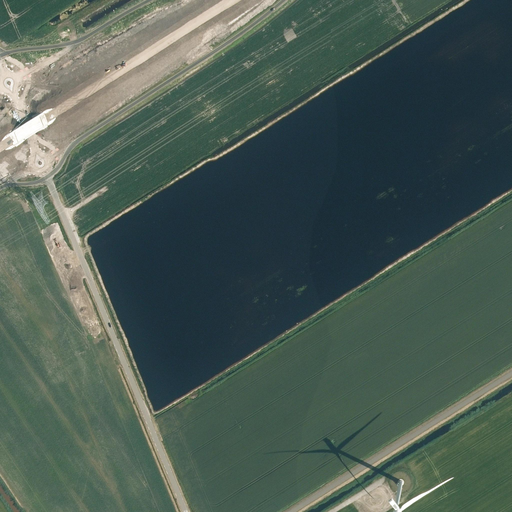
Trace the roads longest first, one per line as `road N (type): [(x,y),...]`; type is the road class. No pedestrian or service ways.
road 1 (unclassified): [(185,511),(52,191)]
road 2 (trunk): [(47,159),(282,0)]
road 3 (trunk): [(0,142),(227,0)]
road 4 (unclassified): [(290,511),(511,372)]
road 5 (trunk): [(150,0),(14,77)]
